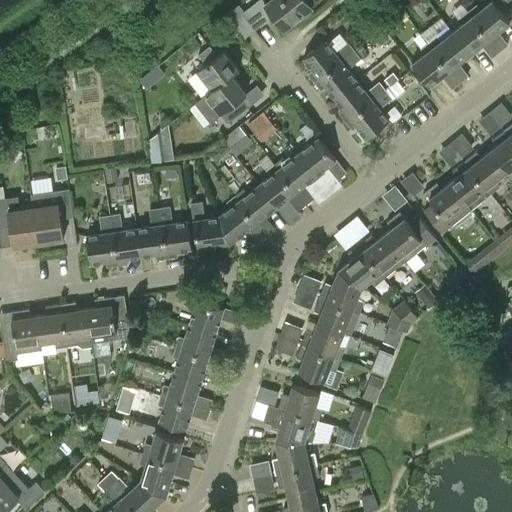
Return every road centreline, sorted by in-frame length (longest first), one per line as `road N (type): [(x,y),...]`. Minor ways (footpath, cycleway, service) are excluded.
road 1 (residential): [(0,290),(220,267),(274,286)]
road 2 (residential): [(274,286),(215,471),(197,501)]
road 3 (residential): [(511,65),(371,171)]
road 4 (residential): [(371,171),(299,229),(274,286)]
road 5 (residential): [(371,171),(278,53)]
